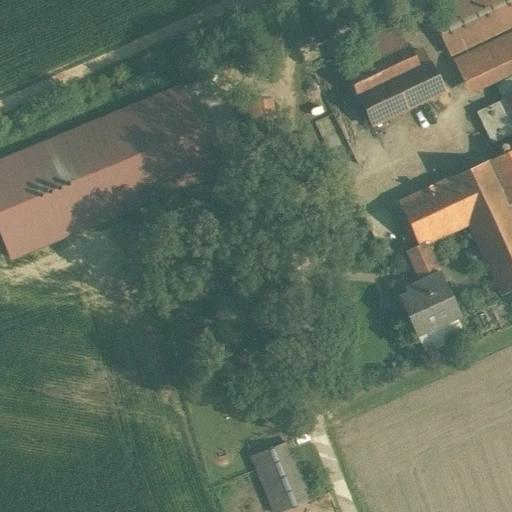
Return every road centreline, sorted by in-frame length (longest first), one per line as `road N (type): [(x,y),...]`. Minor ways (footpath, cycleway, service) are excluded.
road 1 (track): [(349,511),(288,331),(288,260),(302,206),(376,157)]
road 2 (track): [(0,115),(252,11)]
